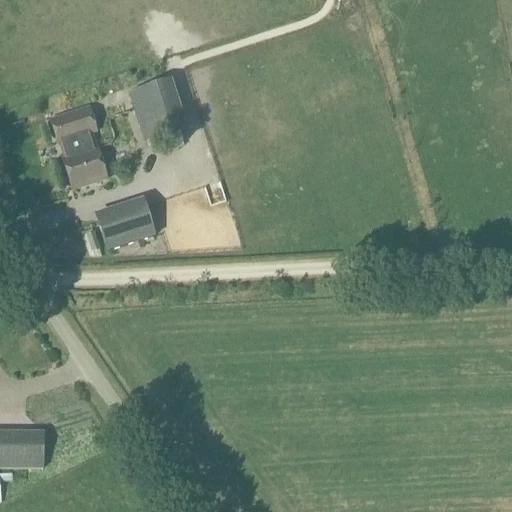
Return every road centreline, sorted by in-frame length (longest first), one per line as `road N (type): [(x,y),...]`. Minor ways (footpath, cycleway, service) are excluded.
road 1 (unknown): [(15,283),(511,251)]
road 2 (unclassified): [(175,511),(0,259)]
